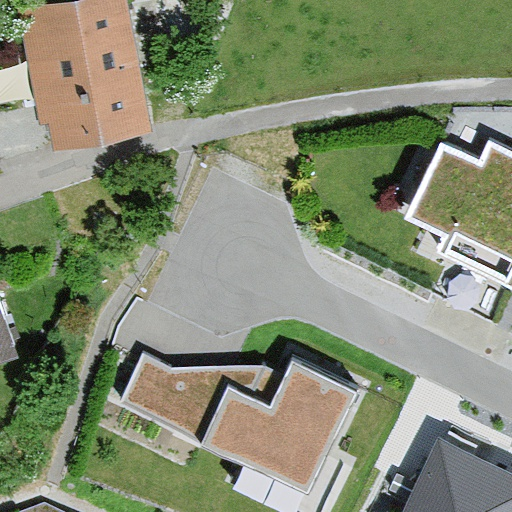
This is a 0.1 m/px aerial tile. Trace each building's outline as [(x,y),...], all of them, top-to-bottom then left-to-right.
[(112,0),(94,0),(23,14),(42,106),(61,102),(66,130),(136,116),(112,0)] [(511,281),(511,279),(511,147),(467,126),(429,204),(452,216),(438,245),(511,281)] [(0,247),(0,359),(35,347),(0,247)] [(308,487),(358,385),(292,353),(270,399),(228,378),(223,389),(143,350),(121,396),(308,487)] [(511,511),(511,475),(442,441),(407,511),(511,511)]
